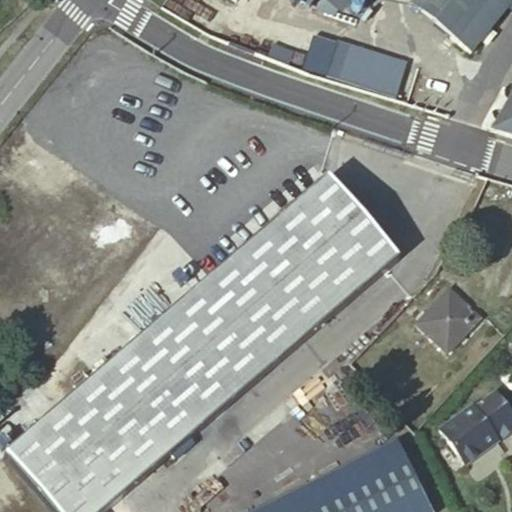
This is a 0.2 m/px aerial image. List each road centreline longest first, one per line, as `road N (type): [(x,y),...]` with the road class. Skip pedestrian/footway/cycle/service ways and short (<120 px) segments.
road 1 (tertiary): [(107,0),(243,70),(511,161)]
road 2 (unclassified): [(0,106),(83,0)]
